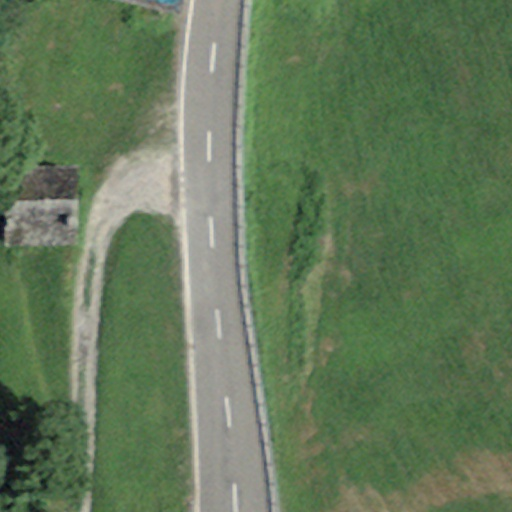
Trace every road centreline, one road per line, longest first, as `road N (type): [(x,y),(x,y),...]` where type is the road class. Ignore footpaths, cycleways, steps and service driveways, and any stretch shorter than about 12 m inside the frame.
road 1 (tertiary): [(235,511),(210,221),(219,0)]
road 2 (track): [(77,511),(98,225),(118,194),(152,178),(209,171)]
